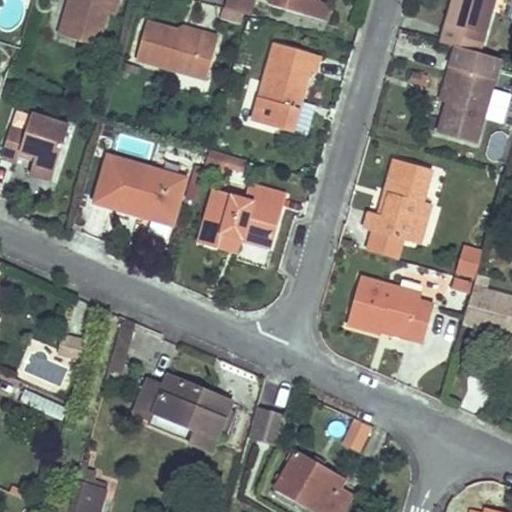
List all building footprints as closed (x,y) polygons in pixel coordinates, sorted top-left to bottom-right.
[(107,13),(110,0),(69,0),(59,35),(97,46),(107,13)] [(114,14),(118,0),(110,0),(107,13),(114,14)] [(246,27),(255,2),(249,0),(227,0),(221,19),(246,27)] [(321,2),(321,0),(273,0),(272,6),(273,7),(331,24),(336,7),(321,2)] [(480,54),(495,0),(454,0),(441,44),(456,48),(480,54)] [(208,79),(221,39),(204,34),(202,41),(186,36),(182,41),(175,39),(178,33),(149,23),(138,59),(208,79)] [(204,33),(185,27),(178,33),(180,34),(186,36),(202,41),(204,34),(204,33)] [(302,101),(310,73),(316,75),(321,57),(276,44),(252,122),(308,139),(318,106),(302,101)] [(477,145),(502,61),(480,54),(456,48),(450,67),(458,70),(447,103),(438,134),(477,145)] [(447,103),(458,70),(450,67),(441,98),(440,101),(447,103)] [(51,181),(69,127),(33,113),(18,108),(12,126),(0,157),(16,163),(18,157),(20,151),(24,152),(36,157),(34,162),(30,174),(51,181)] [(36,157),(24,152),(20,151),(18,157),(32,161),(34,162),(36,157)] [(228,158),(210,153),(206,164),(221,168),(225,170),(225,169),(228,158)] [(173,226),(187,180),(109,158),(96,204),(173,226)] [(245,163),(228,158),(225,169),(242,174),(245,163)] [(423,204),(432,172),(395,160),(386,191),(392,193),(392,195),(385,216),(384,218),(378,217),(370,214),(365,230),(375,233),(403,241),(414,244),(414,243),(419,225),(426,228),(427,228),(433,207),(423,204)] [(221,168),(206,164),(205,169),(223,175),(225,170),(221,168)] [(270,247),(286,195),(251,185),(245,202),(213,192),(198,241),(226,250),(230,236),(243,239),(270,247)] [(385,216),(392,195),(392,193),(386,191),(380,212),(378,217),(384,218),(385,216)] [(422,247),(427,228),(426,228),(419,225),(414,243),(414,244),(420,246),(422,247)] [(375,233),(369,251),(398,260),(403,241),(375,233)] [(238,253),(243,239),(230,236),(226,250),(227,250),(238,253)] [(483,254),(466,249),(462,265),(478,270),(483,254)] [(478,270),(462,265),(459,274),(475,279),(478,270)] [(424,344),(435,307),(421,303),(422,297),(363,279),(349,325),(383,335),(383,332),(385,325),(409,333),(410,334),(408,339),(424,344)] [(409,333),(385,325),(383,332),(386,333),(406,339),(408,339),(410,334),(409,333)] [(126,357),(133,330),(122,326),(121,329),(114,353),(125,357),(126,357)] [(86,343),(63,336),(57,356),(70,359),(73,350),(84,353),(86,343)] [(84,353),(73,350),(70,359),(81,362),(84,353)] [(122,373),(126,357),(125,357),(114,353),(109,370),(122,373)] [(226,415),(229,409),(208,400),(202,397),(204,392),(168,377),(163,388),(147,381),(133,413),(149,420),(153,412),(214,439),(218,440),(220,435),(226,438),(235,419),(226,415)] [(68,410),(27,390),(20,404),(64,424),(68,410)] [(230,403),(204,392),(202,397),(208,400),(229,409),(231,403),(230,403)] [(250,442),(279,448),(285,415),(256,410),(250,442)] [(214,439),(153,412),(149,420),(147,425),(151,427),(212,452),(218,440),(214,439)] [(364,454),(371,426),(348,421),(342,449),(364,454)] [(340,488),(345,480),(297,451),(275,488),(313,511),(345,511),(355,497),(340,488)] [(90,459),(92,455),(86,453),(85,456),(82,468),(81,470),(86,472),(90,459)] [(91,490),(93,482),(94,481),(96,475),(86,472),(81,470),(77,485),(69,511),(98,511),(105,494),(91,490)] [(107,487),(107,486),(94,481),(93,482),(91,490),(105,494),(105,493),(107,487)] [(313,511),(275,488),(272,493),(302,511),(313,511)]
